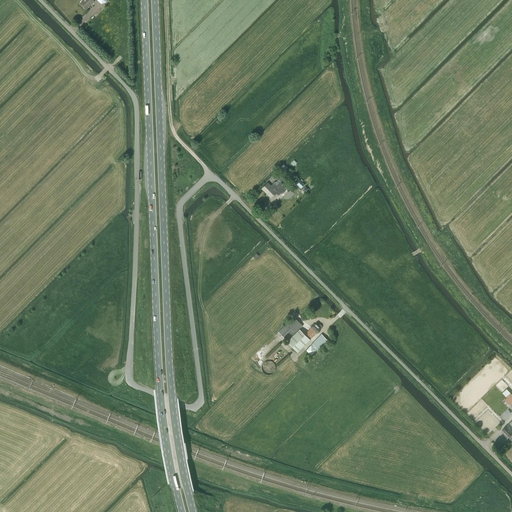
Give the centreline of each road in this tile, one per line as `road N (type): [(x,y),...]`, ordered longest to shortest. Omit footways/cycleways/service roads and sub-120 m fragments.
road 1 (unclassified): [(209,175),(178,205),(201,399),(193,408),(130,383),(135,100),(39,0)]
road 2 (primary): [(144,0),(160,390),(181,511)]
road 3 (primary): [(191,511),(167,339),(154,0)]
road 4 (unclassified): [(511,475),(209,175)]
road 5 (track): [(107,68),(95,79),(86,76),(14,0)]
road 6 (track): [(172,129),(164,0)]
